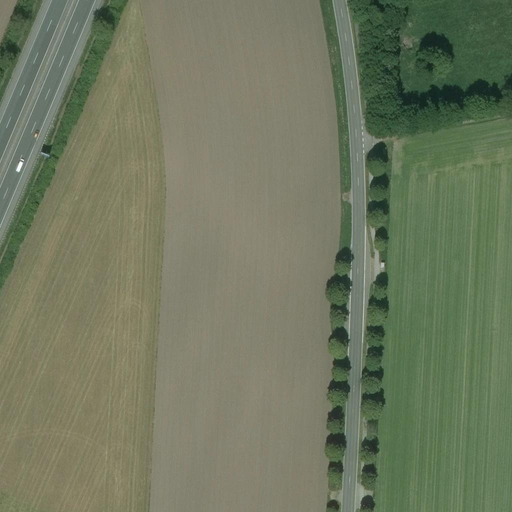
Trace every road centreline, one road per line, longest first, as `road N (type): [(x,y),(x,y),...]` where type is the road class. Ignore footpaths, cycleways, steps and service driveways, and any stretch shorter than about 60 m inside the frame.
road 1 (secondary): [(347,511),(356,137)]
road 2 (motorway): [(0,204),(87,0)]
road 3 (motorway): [(60,0),(0,146)]
road 4 (unclassified): [(511,111),(356,137)]
road 5 (secondary): [(356,137),(338,0)]
